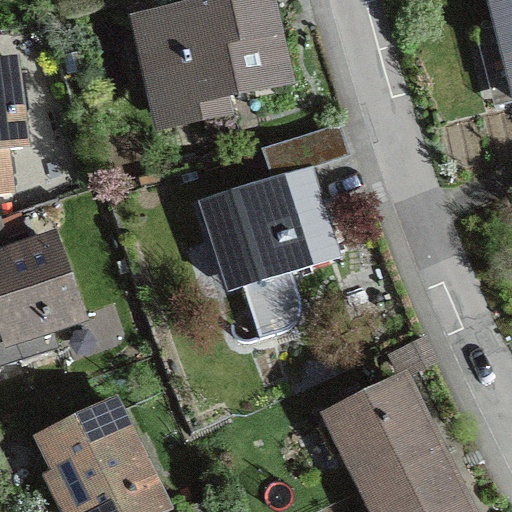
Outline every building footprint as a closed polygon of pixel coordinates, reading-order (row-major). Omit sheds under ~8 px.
[(303,90),(276,0),(263,0),(133,38),(160,131),(303,90)] [(511,0),(474,0),(503,116),(511,113),(511,0)] [(24,71),(0,72),(0,163),(31,161),(24,71)] [(273,165),(347,150),(342,125),(268,140),(273,165)] [(347,262),(317,173),(203,212),(234,301),(347,262)] [(92,324),(61,244),(0,268),(0,337),(8,357),(92,324)] [(478,511),(413,386),(325,430),(367,511),(478,511)] [(168,511),(121,408),(31,448),(60,511),(168,511)]
